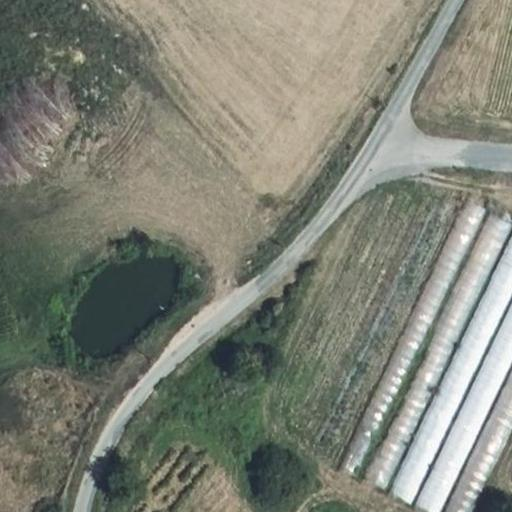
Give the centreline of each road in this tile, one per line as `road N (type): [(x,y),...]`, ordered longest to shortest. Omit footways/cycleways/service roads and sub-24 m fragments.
road 1 (unclassified): [(81,511),(125,410),(281,267),(364,161)]
road 2 (unclassified): [(364,161),(456,0)]
road 3 (unclassified): [(511,160),(430,153),(364,161)]
